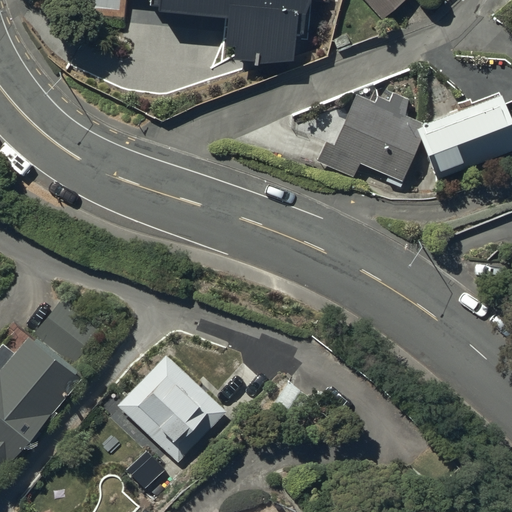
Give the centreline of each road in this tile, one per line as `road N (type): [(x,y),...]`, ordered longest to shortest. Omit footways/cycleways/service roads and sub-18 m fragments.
road 1 (unclassified): [(122,179),(324,251),(436,318),(511,383)]
road 2 (residential): [(486,0),(447,35),(192,138),(122,179)]
road 3 (unclassified): [(0,84),(46,136),(122,179)]
